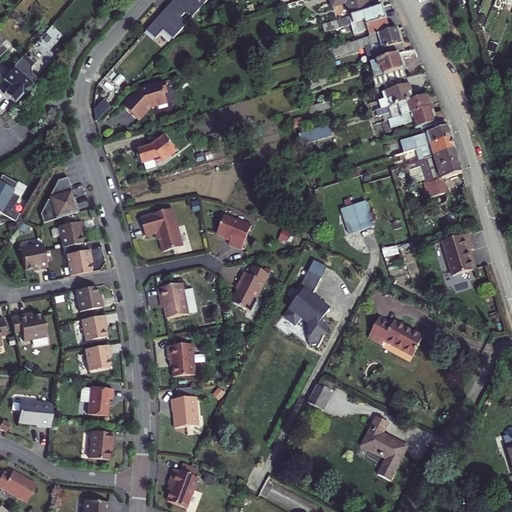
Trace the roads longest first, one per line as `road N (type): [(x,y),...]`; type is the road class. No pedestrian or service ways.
road 1 (residential): [(404,0),(452,107),(511,296)]
road 2 (residential): [(125,275),(79,107),(92,62),(146,0)]
road 3 (residential): [(140,482),(141,380),(125,275)]
road 4 (residential): [(0,444),(69,476),(140,482)]
road 5 (residential): [(0,295),(125,275)]
